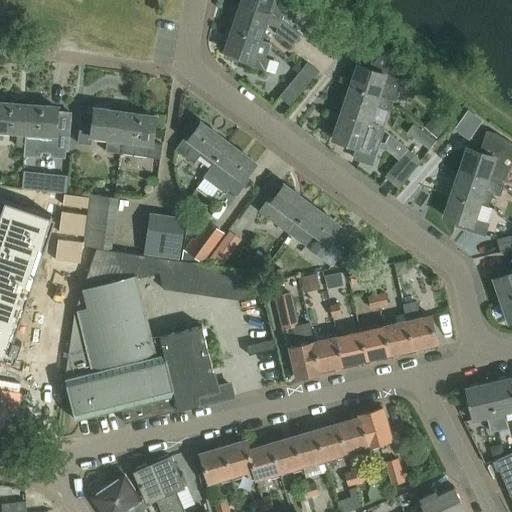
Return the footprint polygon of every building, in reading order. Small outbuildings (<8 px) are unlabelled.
[(242,0),(241,4),(268,13),(272,0),(279,0),(284,2),(285,0),(242,0)] [(241,4),(232,31),(259,40),(264,23),(277,26),(276,32),(292,45),(300,34),(281,19),(281,17),(268,13),(241,4)] [(225,57),(226,58),(265,71),(269,60),(264,58),(269,43),(259,40),(232,31),(225,52),(226,52),(225,57)] [(339,45),(331,32),(318,40),(325,53),(339,45)] [(358,66),(351,87),(391,101),(396,102),(401,88),(396,84),(410,66),(387,47),(375,63),(372,70),(358,66)] [(312,78),(302,70),(280,98),(290,106),(312,78)] [(351,87),(342,112),(369,122),(374,106),(388,110),(391,101),(351,87)] [(24,133),(27,106),(0,103),(0,130),(18,132),(17,146),(23,147),(24,133)] [(57,108),(27,106),(24,133),(23,147),(23,155),(39,156),(40,151),(49,152),(49,156),(64,157),(64,150),(67,150),(69,121),(70,110),(57,109),(57,108)] [(120,153),(125,113),(95,109),(94,113),(84,112),(82,130),(78,130),(77,143),(90,145),(92,136),(107,138),(106,151),(120,153)] [(342,112),(333,140),(356,147),(352,158),(371,164),(383,130),(383,131),(384,130),(378,125),(369,122),(342,112)] [(125,113),(120,153),(159,158),(161,145),(151,142),(155,117),(125,113)] [(430,119),(423,128),(437,139),(444,130),(430,119)] [(199,155),(212,165),(228,144),(200,123),(190,138),(186,136),(176,150),(193,163),(199,155)] [(434,137),(425,130),(416,141),(425,149),(434,137)] [(468,148),(461,169),(504,183),(509,167),(500,163),(511,147),(511,142),(497,134),(487,130),(481,147),(483,148),(481,153),(468,148)] [(421,162),(396,140),(386,152),(398,163),(385,178),(398,189),(421,162)] [(228,144),(212,165),(208,169),(203,176),(224,191),(226,188),(236,195),(247,181),(244,178),(254,164),(228,144)] [(461,169),(452,195),(488,207),(493,193),(500,195),(504,183),(461,169)] [(289,235),(298,222),(311,206),(283,185),(273,200),(268,197),(258,211),(289,235)] [(63,193),(54,259),(88,271),(97,249),(84,247),(90,197),(63,193)] [(452,195),(445,216),(466,224),(465,228),(485,235),(488,225),(475,222),(478,205),(488,207),(452,195)] [(92,196),(88,220),(113,224),(116,199),(115,199),(115,200),(93,197),(93,196),(92,196)] [(0,199),(0,358),(10,362),(17,342),(9,339),(5,351),(0,350),(46,215),(22,207),(23,203),(10,198),(9,202),(0,199)] [(311,206),(298,222),(319,237),(310,250),(319,257),(330,243),(327,240),(338,226),(311,206)] [(145,253),(161,255),(167,217),(151,214),(150,216),(151,217),(146,252),(145,251),(145,253)] [(183,219),(167,217),(161,255),(177,258),(178,256),(177,256),(182,221),(183,221),(183,219)] [(113,224),(88,220),(85,245),(86,245),(86,244),(108,247),(108,248),(110,248),(113,224)] [(224,234),(209,223),(188,252),(203,263),(224,234)] [(241,240),(230,232),(207,264),(222,266),(241,240)] [(511,248),(511,235),(497,240),(500,251),(511,248)] [(259,273),(97,248),(82,289),(74,312),(64,378),(75,420),(120,409),(124,423),(198,405),(198,404),(222,398),(219,388),(229,386),(228,384),(216,387),(201,326),(151,339),(136,279),(160,273),(164,289),(238,299),(263,294),(259,273)] [(511,272),(494,279),(501,301),(511,296),(511,258),(511,259),(511,260),(511,272)] [(409,273),(407,262),(394,264),(397,276),(409,273)] [(382,266),(369,269),(372,281),(385,279),(382,266)] [(372,281),(369,269),(350,272),(353,285),(372,281)] [(344,286),(341,273),(325,277),(328,290),(344,286)] [(320,289),(316,274),(300,278),(303,292),(320,289)] [(347,285),(331,291),(334,301),(350,296),(347,285)] [(290,293),(278,296),(285,328),(286,330),(283,330),(287,346),(289,345),(290,347),(289,347),(296,377),(320,372),(320,370),(313,342),(309,325),(298,327),(290,293)] [(387,305),(385,293),(368,296),(371,309),(387,305)] [(511,296),(501,301),(509,322),(511,320),(511,296)] [(430,316),(406,321),(413,349),(437,344),(430,316)] [(406,321),(383,326),(390,355),(413,349),(406,321)] [(383,326),(360,332),(366,360),(390,355),(383,326)] [(360,332),(336,337),(343,365),(366,360),(360,332)] [(336,337),(313,342),(320,370),(343,365),(336,337)] [(276,349),(273,340),(247,346),(249,355),(276,349)] [(255,354),(258,378),(286,374),(282,350),(255,354)] [(487,383),(498,430),(507,428),(503,412),(511,410),(511,386),(510,378),(506,379),(504,377),(498,379),(497,381),(487,383)] [(498,430),(487,383),(477,386),(476,384),(469,386),(468,388),(464,389),(469,408),(467,409),(469,417),(471,416),(471,420),(486,416),(490,432),(498,430)] [(358,415),(359,417),(360,417),(368,446),(391,439),(382,408),(358,415)] [(360,417),(359,417),(337,424),(346,453),(368,446),(360,417)] [(346,453),(337,424),(315,430),(323,459),(346,453)] [(323,459),(315,430),(292,437),(301,466),(323,459)] [(301,466),(292,437),(270,443),(279,473),(301,466)] [(231,476),(253,470),(254,469),(248,450),(246,440),(223,447),(231,476)] [(279,473),(270,443),(248,450),(254,469),(253,470),(256,479),(279,473)] [(208,483),(231,476),(223,447),(200,454),(208,483)] [(511,452),(497,459),(501,468),(498,470),(511,501),(511,452)] [(158,461),(152,464),(172,511),(207,511),(206,511),(184,511),(175,490),(183,487),(183,486),(186,484),(182,473),(178,475),(170,456),(168,457),(167,455),(157,459),(158,461)] [(405,482),(398,459),(385,463),(392,486),(405,482)] [(155,499),(160,511),(172,511),(152,464),(146,467),(145,464),(135,469),(136,471),(134,472),(147,502),(155,499)] [(352,472),(355,484),(364,482),(361,470),(352,472)] [(355,484),(352,472),(345,474),(348,486),(355,484)] [(137,511),(144,508),(124,475),(102,490),(99,488),(93,492),(93,495),(91,497),(101,511),(137,511)] [(319,495),(316,483),(301,487),(304,498),(300,499),(303,511),(306,511),(314,510),(310,498),(319,495)] [(434,511),(458,500),(450,484),(418,500),(422,507),(411,511),(434,511)] [(15,488),(0,487),(0,497),(15,499),(15,488)] [(270,496),(262,499),(265,511),(274,509),(270,496)] [(230,511),(226,499),(214,503),(216,511),(230,511)] [(263,511),(265,511),(262,499),(254,501),(257,511),(263,511)] [(464,511),(458,500),(434,511),(464,511)] [(27,511),(27,501),(2,503),(3,511),(27,511)]
